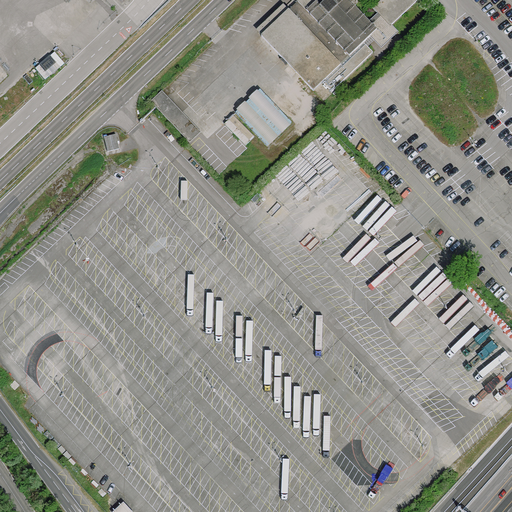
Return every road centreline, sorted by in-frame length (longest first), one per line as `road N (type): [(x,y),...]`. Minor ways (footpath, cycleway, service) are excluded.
road 1 (tertiary): [(190,0),(0,180),(0,472),(25,511)]
road 2 (secondary): [(0,213),(224,0)]
road 3 (secondary): [(79,511),(0,409)]
